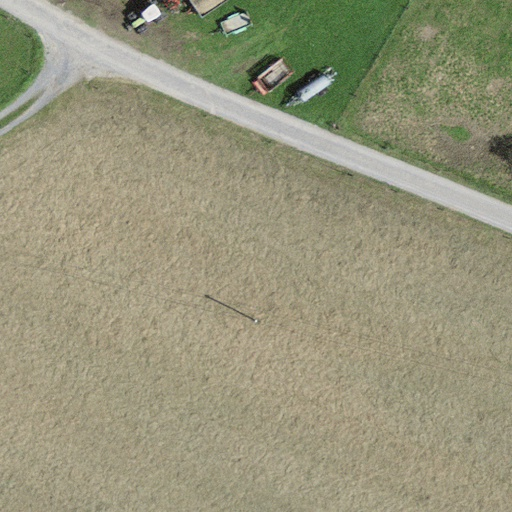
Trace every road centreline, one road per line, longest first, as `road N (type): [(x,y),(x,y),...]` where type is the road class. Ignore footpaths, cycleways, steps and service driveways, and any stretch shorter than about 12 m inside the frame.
road 1 (track): [(18,0),(179,84),(511,220)]
road 2 (track): [(81,37),(47,89),(0,124)]
